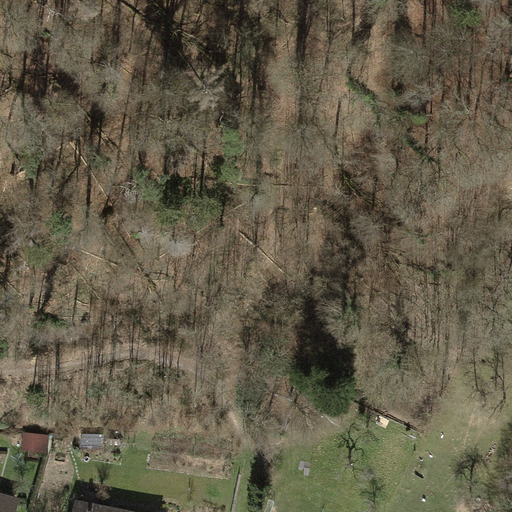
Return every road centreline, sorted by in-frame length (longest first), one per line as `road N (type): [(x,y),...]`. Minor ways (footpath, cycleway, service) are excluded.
road 1 (unknown): [(0,366),(128,347),(217,390),(243,446),(239,511)]
road 2 (unknown): [(172,364),(279,120),(280,69)]
